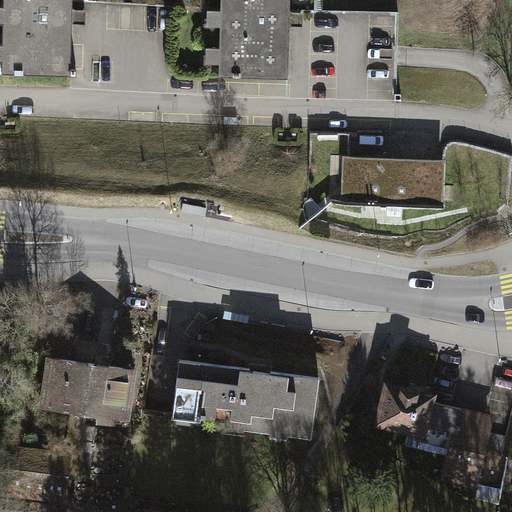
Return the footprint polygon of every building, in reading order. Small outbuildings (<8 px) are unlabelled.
[(82,0),(0,0),(0,73),(80,76),(82,0)] [(300,0),(210,0),(207,74),(297,78),(300,9),(300,0)] [(450,162),(334,155),(331,202),(447,209),(450,162)] [(319,379),(174,361),(167,421),(311,440),(319,379)] [(88,366),(79,423),(123,430),(132,373),(88,366)] [(430,380),(381,370),(372,416),(405,423),(401,438),(441,447),(435,475),(473,483),(490,404),(428,392),(430,380)] [(58,511),(69,455),(23,448),(11,511),(58,511)]
